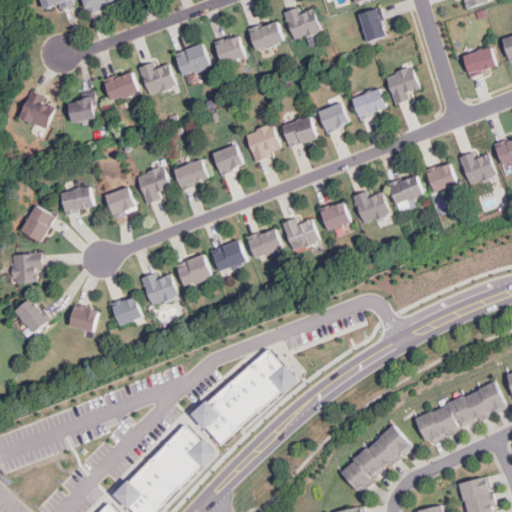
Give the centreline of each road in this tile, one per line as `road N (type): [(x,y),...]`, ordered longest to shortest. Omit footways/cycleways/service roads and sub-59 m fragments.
road 1 (residential): [(511,97),(100,261)]
road 2 (tertiary): [(200,511),(358,370),(428,326),(511,292)]
road 3 (residential): [(224,0),(83,51),(58,52)]
road 4 (residential): [(511,429),(403,488),(392,511)]
road 5 (residential): [(422,0),(459,118)]
